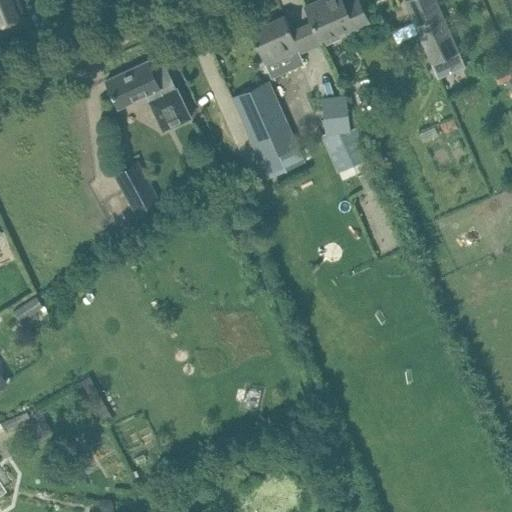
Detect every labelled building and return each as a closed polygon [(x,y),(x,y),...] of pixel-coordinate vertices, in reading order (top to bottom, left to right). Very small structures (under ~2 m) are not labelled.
[(17,0),(0,0),(0,34),(27,22),(17,0)] [(347,35),(371,24),(359,0),(315,0),(305,5),(319,38),(343,27),(347,35)] [(457,51),(435,0),(405,0),(432,62),(457,51)] [(284,14),(250,29),(265,62),(297,48),(299,52),(300,52),(284,14)] [(147,60),(106,79),(119,106),(146,93),(164,129),(190,117),(176,87),(163,94),(147,60)] [(269,81),(232,97),(260,159),(296,143),(269,81)] [(322,99),(326,132),(350,129),(346,96),(322,99)] [(138,161),(114,174),(138,218),(162,205),(138,161)] [(38,295),(14,311),(26,328),(49,314),(38,295)] [(0,386),(7,382),(0,371),(0,357),(7,353),(15,346),(11,341),(2,328),(0,329),(0,386)] [(46,435),(50,426),(46,419),(37,419),(33,427),(37,434),(46,435)]
